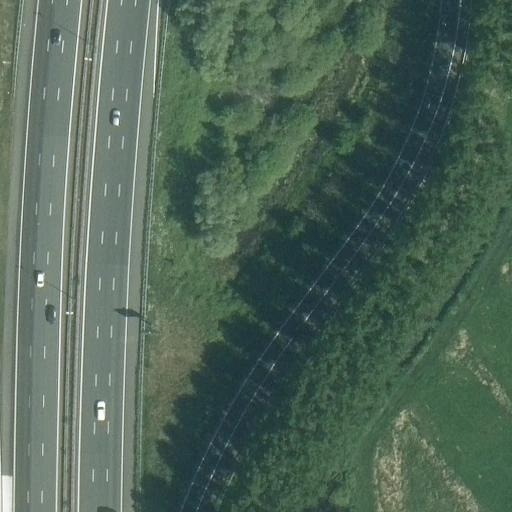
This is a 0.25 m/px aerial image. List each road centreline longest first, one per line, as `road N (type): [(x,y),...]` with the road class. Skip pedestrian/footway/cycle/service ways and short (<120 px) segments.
road 1 (motorway): [(188,511),(249,388),(395,182),(440,70),(452,0)]
road 2 (motorway): [(100,511),(105,260),(129,0)]
road 3 (motorway): [(60,0),(40,255),(34,511)]
